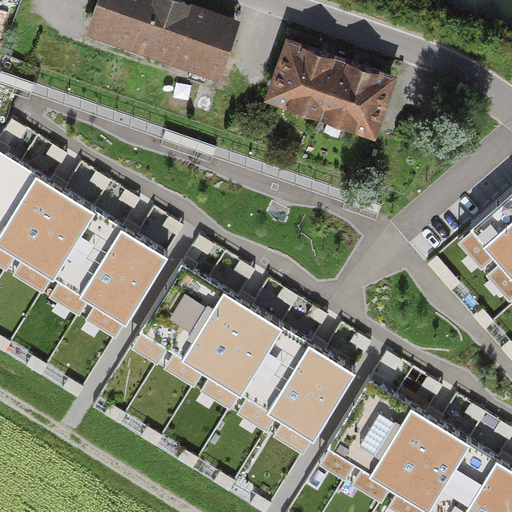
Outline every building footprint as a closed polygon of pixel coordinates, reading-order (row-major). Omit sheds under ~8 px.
[(253,25),(189,0),(99,0),(89,28),(231,82),(253,25)] [(399,75),(295,38),(274,98),(377,135),(399,75)] [(166,252),(0,149),(0,234),(128,314),(166,252)] [(511,194),(452,247),(511,313),(511,194)] [(361,366),(181,259),(128,347),(307,455),(361,366)] [(511,511),(511,458),(371,376),(321,461),(409,511),(511,511)]
